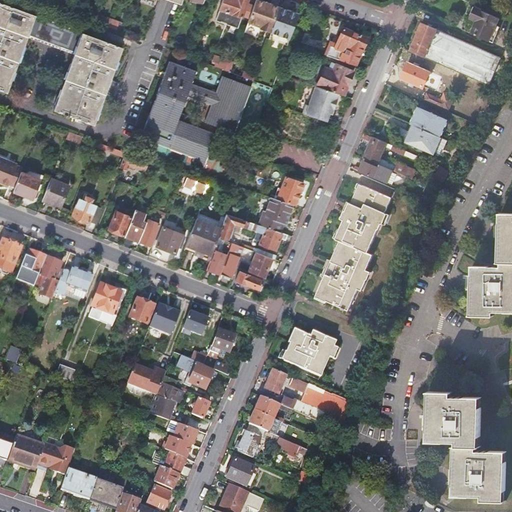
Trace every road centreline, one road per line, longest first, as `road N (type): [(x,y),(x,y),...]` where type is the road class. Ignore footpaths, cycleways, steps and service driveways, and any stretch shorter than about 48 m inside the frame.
road 1 (residential): [(399,459),(402,385),(426,313),(453,240),(511,127)]
road 2 (residential): [(397,24),(270,319)]
road 3 (residential): [(0,210),(270,319)]
road 4 (residential): [(270,319),(185,511)]
